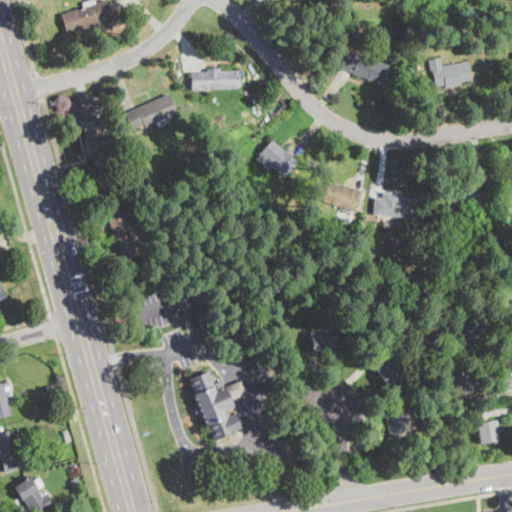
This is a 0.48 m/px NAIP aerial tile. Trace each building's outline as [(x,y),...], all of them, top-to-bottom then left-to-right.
[(91,0),(94,0),(95,3),(106,0),(113,18),(66,34),(60,15),(84,7),(82,3),(91,0)] [(389,65),(383,85),(340,71),(347,51),(389,65)] [(440,58),(441,66),(466,63),(468,80),(459,82),(460,86),(445,88),(445,85),(435,87),(432,71),(430,71),(429,60),(440,58)] [(237,89),(191,91),(190,73),(192,72),(237,71),(237,89)] [(155,123),(145,127),(144,125),(132,130),(124,113),(150,102),(169,94),(177,113),(155,123)] [(101,122),(111,163),(94,167),(91,155),(88,156),(84,140),(87,139),(84,126),(101,122)] [(297,163),(283,178),(268,165),(269,164),(259,153),(271,140),(297,163)] [(161,165),(157,166),(153,151),(156,150),(161,165)] [(361,192),(356,209),(323,198),(329,182),(361,192)] [(463,208),(449,210),(446,190),(476,186),(489,185),(491,204),(463,208)] [(401,197),(416,199),(414,219),(373,215),(374,197),(381,198),(382,192),(401,194),(401,197)] [(126,213),(129,226),(131,225),(140,258),(120,263),(118,253),(115,254),(111,238),(113,238),(108,218),(126,213)] [(491,267),(484,269),(483,262),(489,261),(491,267)] [(488,321),(480,338),(477,336),(471,351),(452,343),(458,328),(461,329),(469,312),(488,321)] [(316,354),(313,354),(310,336),(333,332),(336,351),(316,354)] [(403,374),(385,385),(372,364),(390,353),(403,374)] [(207,371),(213,383),(221,380),(224,387),(240,380),(246,394),(230,401),(233,409),(228,411),(230,415),(234,414),(240,428),(213,439),(207,426),(205,426),(200,414),(196,415),(193,408),(197,407),(192,395),(194,394),(188,379),(207,371)] [(473,394),(453,395),(452,374),(472,373),(473,394)] [(6,397),(10,414),(0,417),(0,384),(8,382),(12,395),(6,397)] [(56,390),(48,392),(46,386),(54,384),(56,390)] [(410,435),(388,438),(384,414),(406,410),(410,435)] [(500,441),(480,444),(476,424),(496,420),(500,441)] [(22,468),(5,473),(0,454),(0,433),(12,431),(22,468)] [(63,455),(56,458),(54,452),(62,450),(63,455)] [(39,493),(42,498),(46,496),(52,504),(40,511),(31,511),(23,498),(22,499),(14,487),(29,477),(39,493)]
